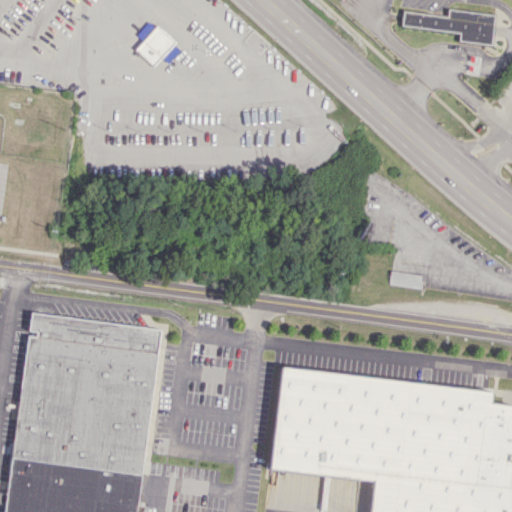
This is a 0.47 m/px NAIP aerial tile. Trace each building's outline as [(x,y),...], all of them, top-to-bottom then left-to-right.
[(494,14),(446,9),(446,16),(401,11),(399,27),(457,33),(456,41),(490,45),(494,14)] [(161,58),(167,63),(181,48),(156,25),(133,48),(152,67),(161,58)] [(388,284),(421,287),(423,274),(390,271),(388,284)] [(3,511),(135,511),(156,327),(25,313),(3,511)] [(511,511),(511,427),(511,414),(511,404),(490,402),(491,389),(279,369),(270,470),(372,479),(369,511),(511,511)]
